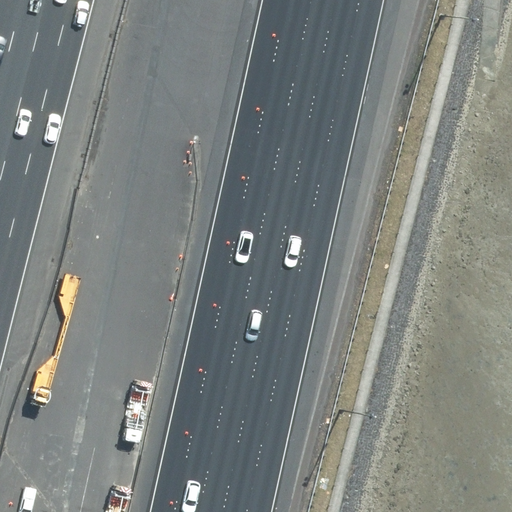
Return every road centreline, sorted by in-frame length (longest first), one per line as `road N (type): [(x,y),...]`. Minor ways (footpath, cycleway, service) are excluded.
road 1 (motorway): [(319,0),(199,511)]
road 2 (motorway): [(0,281),(70,0)]
